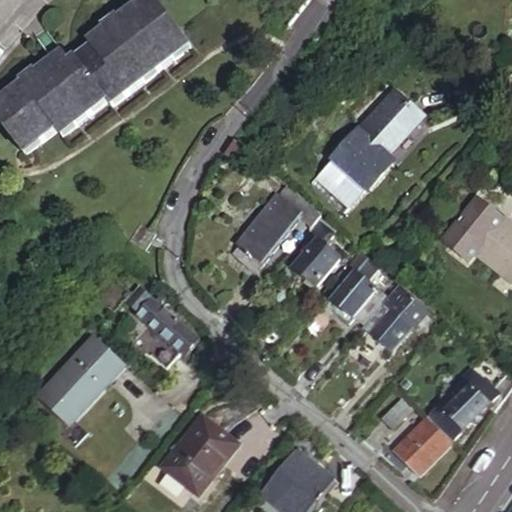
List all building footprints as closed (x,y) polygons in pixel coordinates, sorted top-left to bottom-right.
[(31,91),(0,112),(0,113),(35,161),(68,137),(74,145),(123,110),(125,113),(204,56),(164,0),(130,26),(127,22),(111,34),(114,37),(97,49),(100,54),(68,77),(62,67),(46,79),(43,76),(29,87),(31,91)] [(0,0),(0,22),(19,0),(0,0)] [(423,122),(396,98),(360,140),(357,138),(335,164),(337,166),(316,190),(349,218),(370,194),(371,195),(394,169),(387,163),(423,122)] [(234,144),(226,155),(241,166),(249,156),(234,144)] [(305,219),(313,225),(321,216),(312,208),(289,188),(239,248),(264,268),(305,219)] [(500,227),(487,215),(463,243),(511,285),(511,226),(505,221),(500,227)] [(313,225),(310,228),(314,231),(305,243),(310,247),(295,265),(320,286),(343,259),(324,245),(336,229),(321,216),(313,225)] [(156,233),(141,224),(132,241),(147,250),(156,233)] [(353,315),(354,317),(375,293),(375,292),(365,284),(360,280),(364,275),(360,272),(370,259),(361,251),(341,274),(350,280),(334,299),(353,315)] [(379,267),(375,263),(370,259),(360,272),(364,275),(360,280),(365,284),(379,267)] [(385,302),(365,326),(394,350),(413,327),(399,316),(414,298),(400,285),(385,302)] [(144,323),(161,338),(181,355),(188,361),(202,342),(161,308),(164,304),(159,299),(156,303),(139,289),(127,305),(146,320),(144,323)] [(354,317),(365,326),(385,302),(375,293),(354,317)] [(413,327),(427,309),(414,298),(399,316),(413,327)] [(181,355),(161,338),(147,356),(166,373),(181,355)] [(95,339),(42,394),(74,424),(127,369),(95,339)] [(491,391),(504,376),(480,356),(468,370),(491,391)] [(425,421),(450,445),(496,396),(491,391),(468,370),(453,385),(460,390),(451,399),(445,394),(433,407),(437,409),(425,421)] [(453,385),(445,394),(451,399),(460,390),(453,385)] [(394,405),(379,424),(390,434),(405,415),(394,405)] [(204,420),(166,470),(202,498),(241,449),(204,420)] [(421,476),(450,445),(425,421),(394,453),(421,476)] [(298,452),(264,493),(281,507),(283,503),(294,511),(313,511),(338,483),(298,452)]
